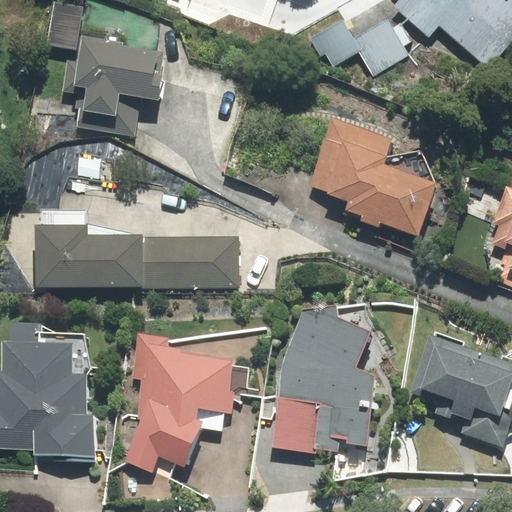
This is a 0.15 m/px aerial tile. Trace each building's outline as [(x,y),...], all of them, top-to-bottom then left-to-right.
[(429,42),(438,31),(490,73),(511,46),(511,2),(509,0),(404,0),(394,12),(429,42)] [(402,27),(393,32),(387,22),(354,42),(362,57),(374,77),(408,58),(404,51),(412,46),(402,27)] [(330,75),(362,57),(354,42),(343,23),(311,42),(330,75)] [(63,94),(83,96),(79,132),(135,138),(138,105),(159,107),(164,57),(120,53),(121,38),(75,34),(72,65),(66,65),(63,94)] [(76,114),(32,111),(30,140),(74,143),(76,114)] [(376,239),(379,230),(418,244),(436,194),(383,175),(393,149),(336,129),(313,192),(350,206),(343,227),(376,239)] [(511,193),(505,191),(482,248),(500,255),(488,283),(511,292),(511,193)] [(91,231),(37,232),(37,295),(241,293),(240,242),(91,243),(91,231)] [(374,342),(309,311),(283,365),(271,450),(340,460),(342,449),(366,452),(377,379),(358,376),(374,342)] [(0,453),(33,454),(33,461),(96,462),(97,422),(89,422),(89,385),(75,385),(75,356),(40,355),(41,330),(4,330),(3,383),(0,382),(0,453)] [(230,421),(235,361),(168,355),(169,342),(136,339),(132,383),(142,384),(137,441),(125,467),(155,481),(162,465),(186,475),(204,431),(196,427),(197,418),(230,421)] [(412,396),(438,405),(434,417),(466,428),(462,441),(504,455),(511,429),(511,368),(430,342),(412,396)]
